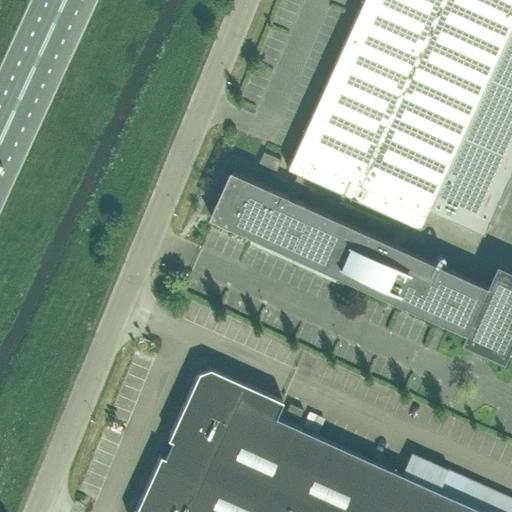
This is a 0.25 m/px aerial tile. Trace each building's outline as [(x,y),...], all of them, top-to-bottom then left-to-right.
[(511,164),(511,0),(360,0),(285,167),(296,172),(286,195),(232,170),(231,172),(232,172),(217,204),(207,204),(212,204),(208,214),(213,215),(212,217),(211,216),(210,218),(462,332),(458,342),(500,361),(504,351),(511,354),(511,272),(493,264),(484,284),(293,198),(303,175),(417,227),(426,208),(481,233),(511,164)] [(506,240),(511,224),(511,216),(504,213),(495,236),(506,240)] [(436,214),(431,225),(481,247),(486,236),(436,214)] [(229,511),(273,416),(281,399),(208,366),(197,371),(132,511),(229,511)] [(229,511),(486,511),(273,416),(229,511)] [(414,452),(409,466),(451,483),(456,469),(414,452)]
